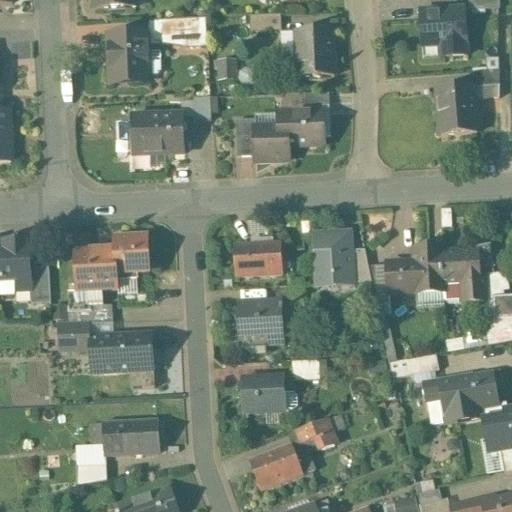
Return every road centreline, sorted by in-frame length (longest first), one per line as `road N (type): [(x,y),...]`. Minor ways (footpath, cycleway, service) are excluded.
road 1 (residential): [(190,204),(206,462),(223,511)]
road 2 (residential): [(50,0),(61,211)]
road 3 (residential): [(367,194),(359,0)]
road 4 (residential): [(367,194),(190,204)]
road 5 (residential): [(511,187),(367,194)]
road 6 (residential): [(190,204),(61,211)]
